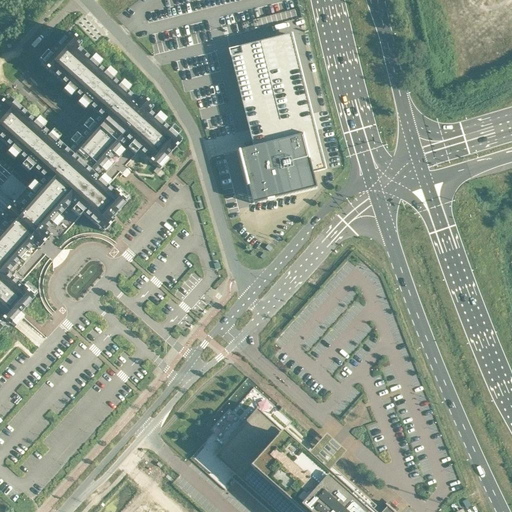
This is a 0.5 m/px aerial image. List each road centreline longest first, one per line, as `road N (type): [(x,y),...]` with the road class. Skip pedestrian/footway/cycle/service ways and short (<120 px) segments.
road 1 (unclassified): [(250,295),(189,124),(155,73),(87,0)]
road 2 (trunk): [(376,198),(426,340),(503,511)]
road 3 (trunk): [(511,403),(475,323),(427,180)]
road 4 (residential): [(84,489),(238,338)]
road 5 (residential): [(221,324),(84,489)]
road 6 (residential): [(368,168),(250,295)]
road 7 (trunk): [(328,0),(368,168)]
road 8 (trunk): [(418,152),(376,0)]
road 9 (residential): [(265,308),(343,221),(376,198)]
